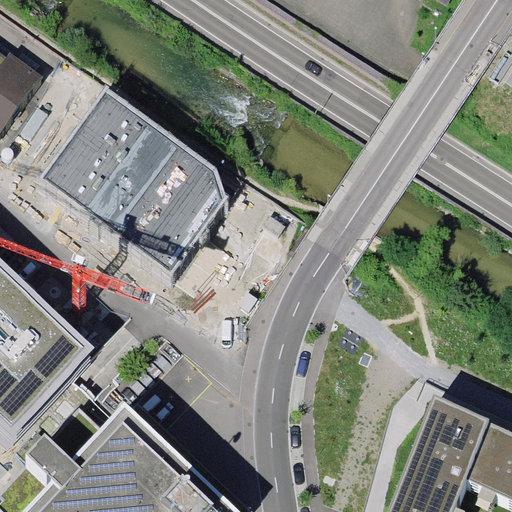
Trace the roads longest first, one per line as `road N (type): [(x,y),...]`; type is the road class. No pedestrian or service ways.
road 1 (tertiary): [(280,511),(274,388),(299,302),(497,0)]
road 2 (trunk): [(511,205),(193,0)]
road 3 (unknown): [(387,511),(387,432),(400,420),(446,413),(467,428),(477,453),(473,511)]
